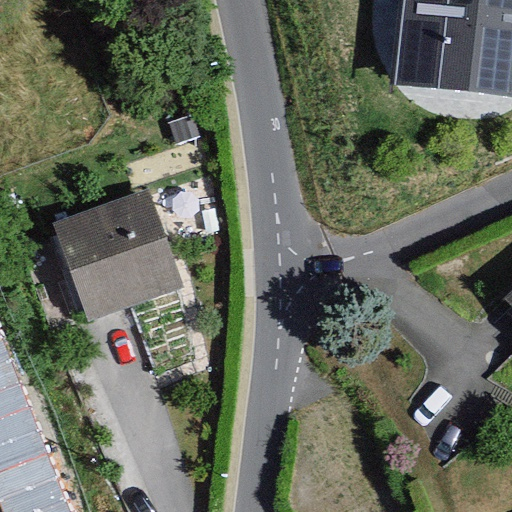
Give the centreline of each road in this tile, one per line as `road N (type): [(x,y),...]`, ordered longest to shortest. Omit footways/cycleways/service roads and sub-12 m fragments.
road 1 (residential): [(295,288),(235,0)]
road 2 (residential): [(295,288),(511,189)]
road 3 (residential): [(255,511),(295,288)]
